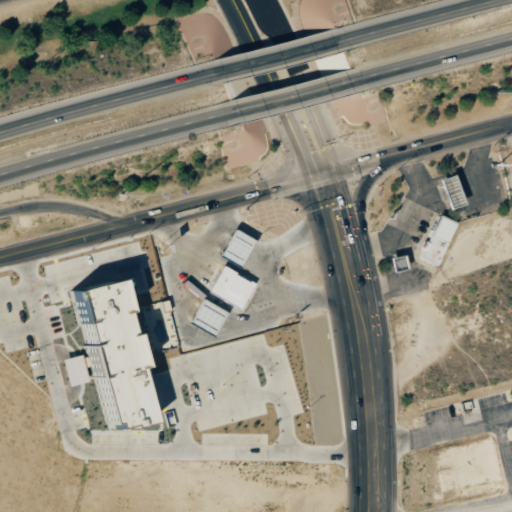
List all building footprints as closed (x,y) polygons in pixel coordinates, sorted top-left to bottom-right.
[(464,206),(457,175),(442,178),(449,209),(464,206)] [(420,259),(438,267),(457,222),(439,215),(420,259)] [(233,229),(217,257),(237,268),(252,241),(233,229)] [(392,258),(395,273),(408,270),(405,255),(392,258)] [(223,266),(207,292),(237,310),(252,283),(223,266)] [(71,293),(107,425),(112,424),(115,431),(149,422),(138,375),(150,372),(139,333),(129,335),(116,280),(71,293)] [(199,300),(186,326),(211,339),(225,314),(199,300)] [(89,382),(82,354),(62,359),(69,387),(89,382)]
